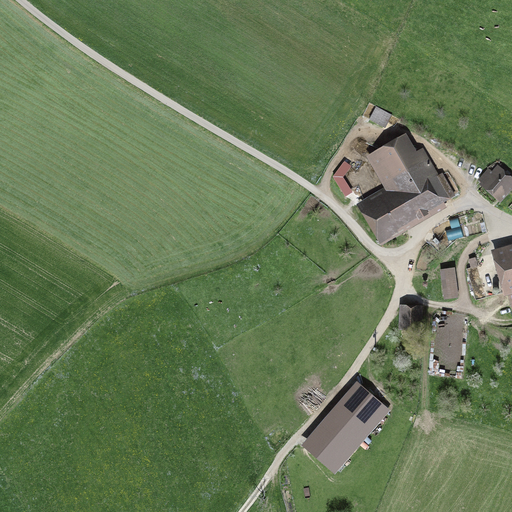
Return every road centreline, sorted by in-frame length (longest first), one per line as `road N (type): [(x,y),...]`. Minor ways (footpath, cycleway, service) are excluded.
road 1 (unclassified): [(511,220),(463,205),(401,253),(375,248),(298,178),(110,67),(21,0)]
road 2 (track): [(241,511),(391,313),(401,253)]
